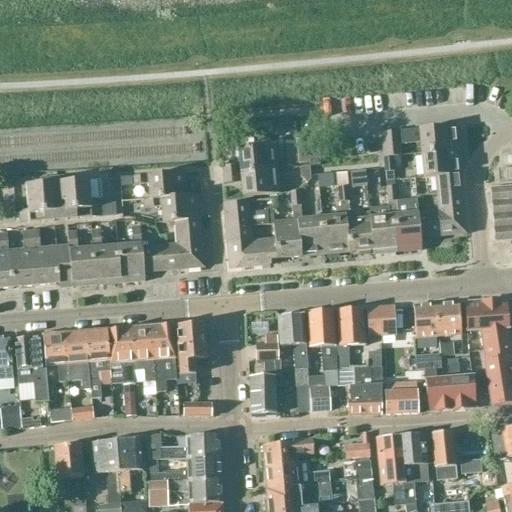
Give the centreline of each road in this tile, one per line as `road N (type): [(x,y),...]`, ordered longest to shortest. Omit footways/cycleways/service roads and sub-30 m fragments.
road 1 (residential): [(234,425),(511,414)]
road 2 (residential): [(225,307),(484,282)]
road 3 (residential): [(0,440),(234,425)]
road 4 (residential): [(0,326),(225,307)]
road 5 (residential): [(511,135),(479,165),(484,282)]
